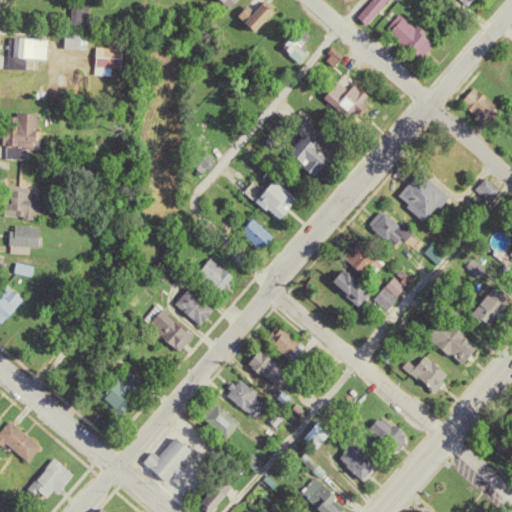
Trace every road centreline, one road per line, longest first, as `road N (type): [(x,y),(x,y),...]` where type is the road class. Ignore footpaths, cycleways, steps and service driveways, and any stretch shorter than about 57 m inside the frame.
road 1 (residential): [(73,511),(511,6)]
road 2 (residential): [(511,495),(270,285)]
road 3 (secondary): [(377,511),(511,357)]
road 4 (residential): [(428,104),(309,0)]
road 5 (residential): [(0,369),(112,467)]
